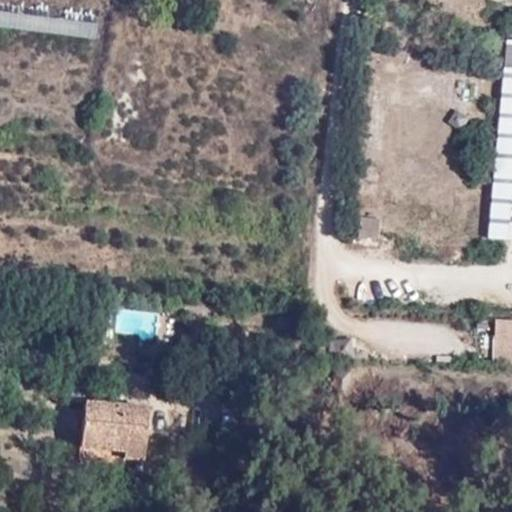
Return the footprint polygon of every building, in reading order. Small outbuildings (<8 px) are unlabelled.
[(100,10),(9,0),(0,0),(0,29),(98,40),(100,10)] [(511,39),(504,39),(492,204),(511,206),(511,39)] [(490,237),(511,238),(511,206),(492,204),(490,237)] [(363,215),(357,236),(376,241),(382,220),(363,215)] [(151,410),(84,405),(80,458),(148,463),(151,410)]
